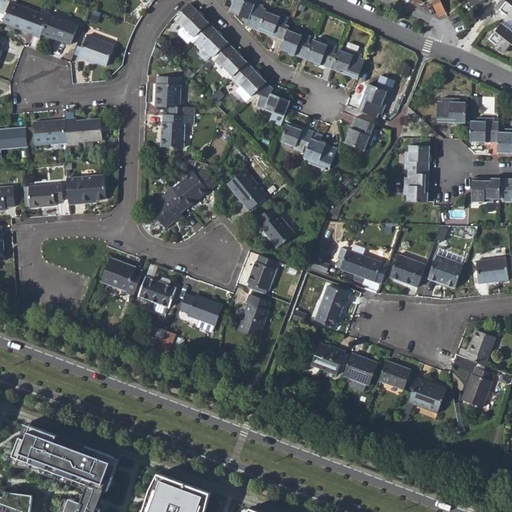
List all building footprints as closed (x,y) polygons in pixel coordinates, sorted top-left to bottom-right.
[(240,0),(234,0),(230,12),(230,13),(248,20),(246,26),(258,31),(265,12),(266,10),(262,8),(262,7),(247,1),(246,2),(240,0)] [(445,13),(439,0),(437,0),(431,3),(437,17),(445,13)] [(500,12),(504,14),(511,20),(511,25),(509,29),(501,23),(489,40),(505,52),(511,44),(511,45),(511,7),(504,1),(499,7),(498,9),(500,12)] [(2,23),(32,34),(31,36),(40,39),(41,35),(48,16),(49,14),(50,11),(44,9),(42,14),(10,3),(2,23)] [(209,23),(190,4),(187,7),(185,8),(180,13),(178,15),(181,17),(175,22),(181,28),(179,31),(179,34),(188,44),(194,38),(198,34),(209,23)] [(279,18),(265,12),(258,31),(283,42),(288,31),(289,26),(286,25),(289,19),(280,16),(279,18)] [(79,25),(49,14),(48,16),(41,35),(71,46),(79,25)] [(203,47),(213,58),(216,54),(228,43),(209,23),(198,34),(200,36),(195,41),(201,48),(203,47)] [(280,50),(306,60),(311,46),(309,44),(311,38),(311,37),(302,34),(301,35),(288,31),(283,42),(280,50)] [(87,35),(78,58),(95,65),(96,63),(106,66),(114,46),(87,35)] [(327,46),(313,41),(311,46),(306,60),(331,70),(337,55),(334,54),(336,47),(328,44),(327,46)] [(221,66),(232,77),(236,73),(247,63),(228,43),(216,54),(218,56),(213,61),(220,68),(221,66)] [(344,52),(339,50),(337,55),(331,70),(357,80),(365,60),(361,58),(362,55),(356,53),(358,47),(347,43),(344,52)] [(240,86),(251,97),(256,93),(266,82),(247,63),(236,73),(237,75),(232,80),(239,87),(240,86)] [(400,74),(408,78),(411,69),(403,66),(400,74)] [(170,108),(170,115),(184,115),(184,108),(180,107),(181,85),(180,85),(180,78),(158,77),(157,84),(156,84),(156,107),(170,108)] [(271,94),(273,89),(266,82),(256,93),(260,97),(257,108),(272,114),(273,112),(285,117),(288,108),(290,102),(271,94)] [(368,84),(358,110),(377,118),(378,115),(382,116),(388,99),(385,98),(387,92),(368,84)] [(234,91),(245,103),(251,97),(240,86),(239,87),(234,91)] [(223,95),(218,90),(210,99),(215,104),(223,95)] [(438,102),(438,123),(465,124),(466,102),(459,102),(459,99),(442,99),(442,101),(438,102)] [(195,125),(195,116),(184,115),(170,115),(164,115),(164,123),(162,123),(161,147),(183,148),(185,124),(195,125)] [(373,128),(375,125),(355,117),(345,143),(365,151),(367,145),(370,146),(377,130),(373,128)] [(469,142),(498,143),(498,132),(498,122),(494,122),(494,119),(477,118),(477,121),(470,121),(469,142)] [(76,119),(66,120),(67,143),(68,146),(79,145),(79,142),(102,141),(100,119),(76,121),(76,119)] [(35,145),(67,143),(66,120),(33,123),(35,145)] [(305,146),(308,147),(313,132),(288,122),(281,142),(295,148),(294,149),(303,152),(305,146)] [(1,150),(28,147),(26,128),(0,129),(0,159),(1,159),(1,150)] [(504,132),(498,132),(498,143),(497,153),(511,153),(511,129),(504,129),(504,132)] [(326,167),(330,168),(337,149),(320,142),(323,136),(313,132),(308,147),(304,159),(309,161),(308,164),(325,170),(326,167)] [(429,175),(430,146),(430,139),(413,139),(413,146),(409,146),(409,152),(405,152),(405,169),(408,170),(408,174),(429,175)] [(194,173),(173,190),(187,208),(215,185),(203,170),(197,175),(194,173)] [(245,170),(227,184),(249,211),(267,197),(245,170)] [(428,203),(429,175),(408,174),(408,178),(404,178),(403,195),(406,195),(407,202),(428,203)] [(105,176),(67,179),(67,184),(68,199),(69,205),(83,204),(83,201),(97,200),(107,200),(105,176)] [(493,199),(500,199),(500,195),(500,179),(472,178),(472,196),(472,199),(476,199),(475,202),(493,203),(493,199)] [(511,179),(500,179),(500,195),(503,195),(503,202),(511,202),(511,179)] [(31,207),(31,208),(55,206),(55,202),(64,202),(63,199),(62,184),(24,187),(25,207),(31,207)] [(181,214),(187,208),(173,190),(168,184),(165,187),(168,191),(157,200),(160,204),(152,211),(166,229),(175,222),(176,223),(183,217),(181,214)] [(0,187),(0,210),(6,210),(6,208),(15,207),(13,187),(0,187)] [(272,207),(256,220),(261,226),(260,227),(277,248),(294,235),(272,207)] [(341,270),(382,284),(389,265),(347,250),(341,270)] [(276,270),(278,262),(259,255),(257,262),(255,262),(248,284),(249,284),(268,291),(269,291),(277,270),(276,270)] [(389,278),(418,288),(426,265),(398,255),(389,278)] [(428,279),(455,289),(463,265),(436,255),(428,279)] [(509,273),(511,272),(511,269),(510,257),(476,262),(479,284),(509,280),(509,273)] [(126,294),(133,297),(142,272),(135,269),(136,268),(110,259),(102,282),(127,292),(126,294)] [(159,282),(169,286),(170,281),(170,279),(162,276),(160,278),(159,282)] [(146,278),(139,296),(169,307),(176,288),(169,286),(159,282),(146,278)] [(248,288),(266,295),(268,291),(249,284),(248,288)] [(328,286),(315,320),(335,328),(345,301),(347,302),(350,295),(328,286)] [(186,294),(180,312),(188,315),(188,316),(215,326),(223,306),(196,295),(195,297),(186,294)] [(248,304),(238,330),(259,338),(270,311),(268,310),(271,303),(250,295),(247,303),(248,304)] [(176,334),(166,330),(162,341),(158,352),(168,356),(176,334)] [(469,352),(467,360),(485,366),(495,338),(476,331),(468,352),(469,352)] [(162,341),(153,337),(148,349),(158,352),(162,341)] [(319,343),(311,366),(337,375),(345,352),(329,345),(328,347),(319,343)] [(377,364),(351,354),(343,376),(369,385),(377,364)] [(411,370),(386,361),(378,381),(403,390),(411,370)] [(473,375),(463,401),(483,408),(492,383),(491,382),(494,375),(477,368),(474,376),(473,375)] [(446,389),(417,378),(408,403),(437,414),(446,389)] [(119,459),(25,424),(13,456),(19,458),(16,467),(30,468),(32,463),(88,484),(104,490),(107,491),(119,459)] [(385,429),(382,436),(394,441),(396,434),(385,429)] [(19,458),(13,456),(9,465),(16,467),(19,458)] [(163,480),(151,511),(198,511),(204,496),(163,480)] [(104,490),(88,484),(82,503),(97,508),(104,490)] [(30,511),(32,496),(6,492),(3,498),(0,496),(0,511),(30,511)] [(82,503),(70,498),(65,511),(99,511),(100,510),(97,508),(82,503)]
